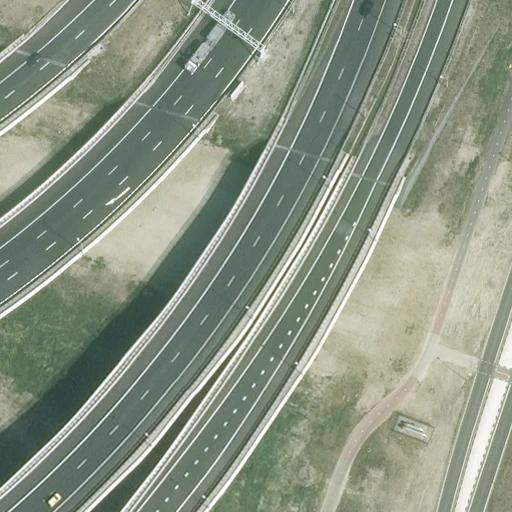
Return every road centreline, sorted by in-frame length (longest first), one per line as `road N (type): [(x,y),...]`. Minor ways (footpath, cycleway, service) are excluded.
road 1 (motorway): [(37,511),(141,408),(248,260),(308,151),(369,0)]
road 2 (motorway): [(147,511),(321,267),(370,175),(444,0)]
road 3 (motorway): [(260,0),(147,144),(0,273)]
road 4 (secondary): [(511,287),(444,511)]
road 5 (motorway): [(114,0),(0,97)]
road 6 (secondary): [(475,511),(511,395)]
